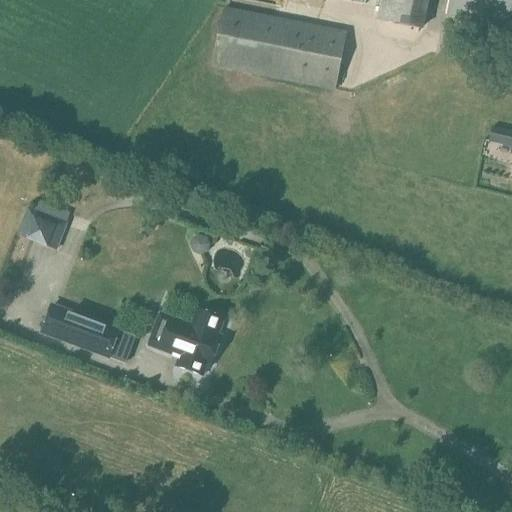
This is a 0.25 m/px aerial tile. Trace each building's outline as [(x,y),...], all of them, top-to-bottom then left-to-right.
[(380,0),(376,21),(423,31),(429,0),(380,0)] [(511,0),(450,0),(448,15),(511,27),(511,0)] [(223,7),(211,68),(334,93),(346,33),(223,7)] [(511,147),(511,131),(491,127),(488,143),(511,147)] [(28,209),(18,236),(56,250),(66,224),(28,209)] [(237,291),(238,270),(216,269),(215,290),(237,291)] [(119,332),(52,307),(42,333),(109,358),(119,332)] [(191,326),(160,315),(149,346),(180,358),(176,367),(202,377),(206,367),(210,369),(222,338),(218,336),(223,321),(197,311),(191,326)] [(36,488),(21,482),(16,500),(31,505),(36,488)]
